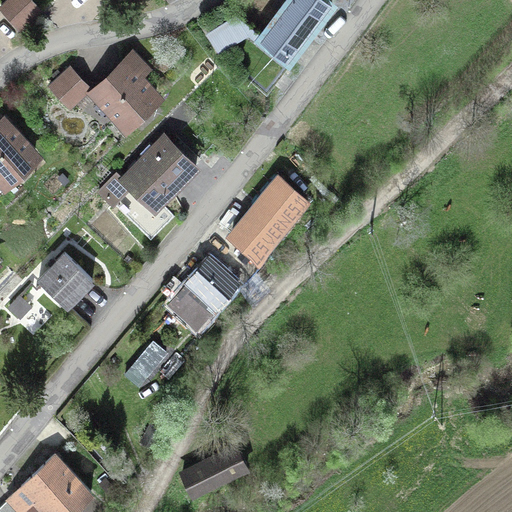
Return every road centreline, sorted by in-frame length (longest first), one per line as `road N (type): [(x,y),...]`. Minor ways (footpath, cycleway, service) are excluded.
road 1 (residential): [(371,0),(0,461)]
road 2 (track): [(511,71),(286,281),(144,511)]
road 3 (residential): [(219,0),(0,81)]
